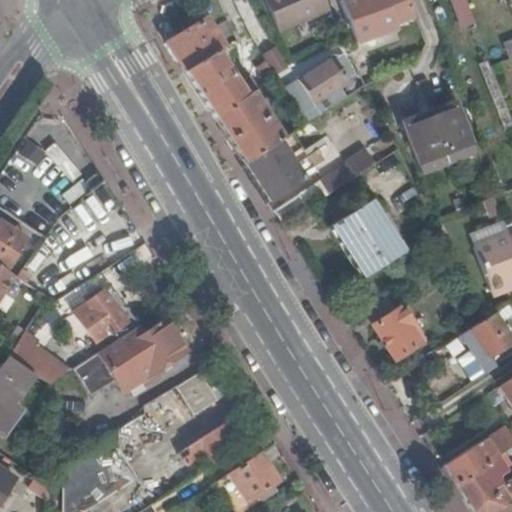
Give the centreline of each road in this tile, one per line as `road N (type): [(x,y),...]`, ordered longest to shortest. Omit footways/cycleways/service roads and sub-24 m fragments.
road 1 (primary): [(407,511),(99,0)]
road 2 (primary): [(65,14),(370,511)]
road 3 (residential): [(0,132),(47,62),(65,14)]
